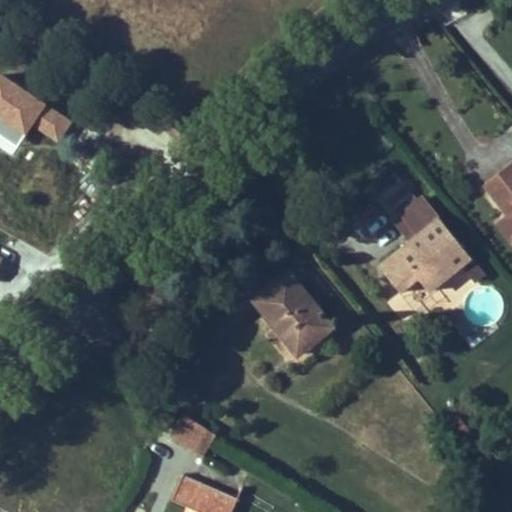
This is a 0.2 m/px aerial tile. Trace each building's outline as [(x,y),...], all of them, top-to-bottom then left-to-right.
[(47,110),(0,79),(0,123),(28,141),(36,129),(60,144),(73,124),(49,108),(47,110)] [(511,164),(484,187),(507,217),(496,225),(511,245),(511,164)] [(381,169),(364,182),(379,201),(395,188),(381,169)] [(403,296),(432,274),(442,286),(466,268),(478,284),(487,277),(425,198),(393,223),(410,244),(380,267),(403,296)] [(290,273),(257,298),(304,356),(336,330),(290,273)] [(422,320),(451,297),(442,286),(432,274),(403,296),(422,320)] [(304,356),(257,298),(251,303),(297,361),(304,356)] [(219,438),(184,416),(171,439),(206,460),(219,438)] [(232,511),(237,501),(183,478),(173,502),(197,511),(232,511)]
